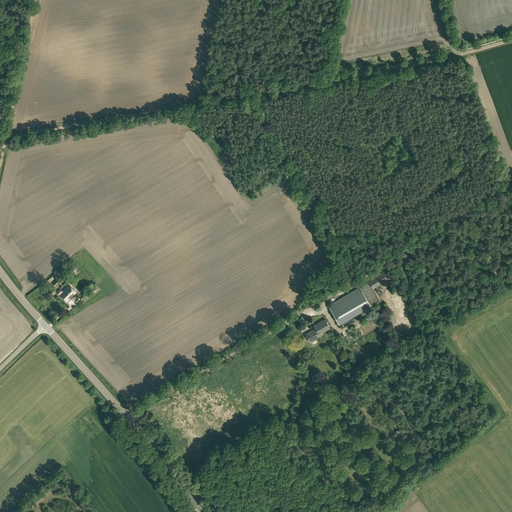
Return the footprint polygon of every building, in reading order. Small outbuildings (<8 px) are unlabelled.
[(328,305),(339,324),(371,306),(380,301),(373,289),(391,279),(386,270),(378,275),(368,281),(368,282),(328,305)] [(53,283),(56,286),(61,281),(58,278),(53,283)] [(57,292),(67,302),(76,292),(69,284),(62,291),(60,289),(57,292)] [(284,319),(286,322),(292,318),(290,315),(288,313),(283,316),(284,318),(284,319)] [(315,328),(312,330),(305,334),(310,342),(319,336),(318,334),(319,334),(330,328),(325,319),(313,325),(315,328)]
